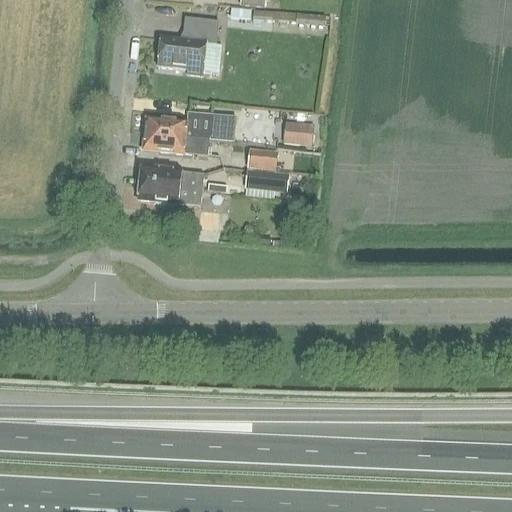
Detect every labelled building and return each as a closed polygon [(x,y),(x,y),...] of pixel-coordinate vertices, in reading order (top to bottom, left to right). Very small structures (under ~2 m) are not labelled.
[(265,10),(265,0),(240,0),(240,9),(265,10)] [(251,14),(230,12),(230,20),(250,22),(251,14)] [(272,23),(273,13),(254,12),(254,22),(272,23)] [(298,25),(299,15),(273,13),(272,23),(298,25)] [(299,15),(298,25),(324,27),(325,17),(299,15)] [(160,41),(157,70),(187,73),(187,77),(202,79),(203,75),(219,77),(223,49),(216,48),(218,25),(184,21),(183,35),(188,36),(187,44),(160,41)] [(146,123),(144,137),(209,144),(211,120),(189,118),(188,126),(163,123),(161,125),(146,123)] [(311,149),(314,127),(285,124),(282,146),(311,149)] [(144,137),(143,151),(158,153),(160,155),(207,160),(209,144),(144,137)] [(248,171),(274,174),(276,156),(250,153),(248,171)] [(139,187),(202,194),(204,177),(140,171),(139,187)] [(279,195),(281,176),(247,173),(245,192),(279,195)] [(202,194),(139,187),(137,203),(200,210),(202,194)] [(197,239),(222,242),(226,211),(201,208),(197,239)]
